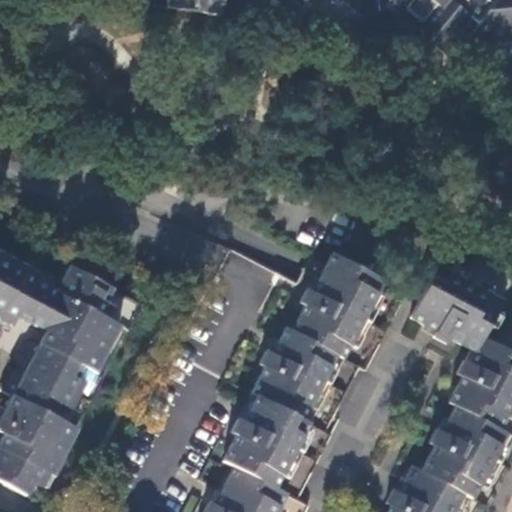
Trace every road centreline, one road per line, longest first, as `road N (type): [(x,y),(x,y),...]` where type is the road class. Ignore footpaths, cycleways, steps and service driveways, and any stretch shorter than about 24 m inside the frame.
road 1 (residential): [(77,195),(130,189),(183,211),(239,194),(300,199)]
road 2 (residential): [(325,511),(412,310)]
road 3 (residential): [(77,195),(198,248)]
